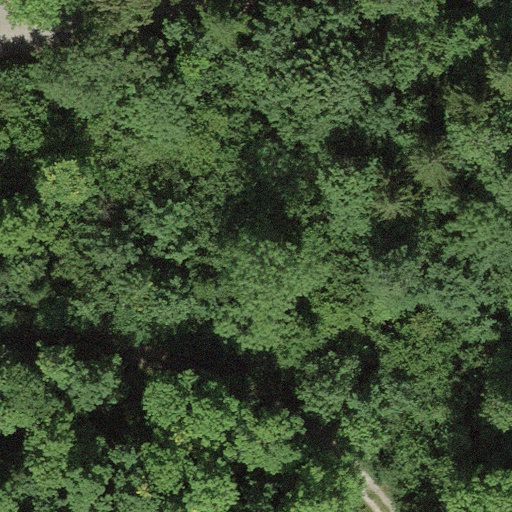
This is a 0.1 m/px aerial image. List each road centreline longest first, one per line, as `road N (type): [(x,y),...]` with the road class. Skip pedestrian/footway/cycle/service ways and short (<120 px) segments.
road 1 (track): [(395,511),(357,465),(192,375),(0,336)]
road 2 (track): [(0,37),(188,0)]
